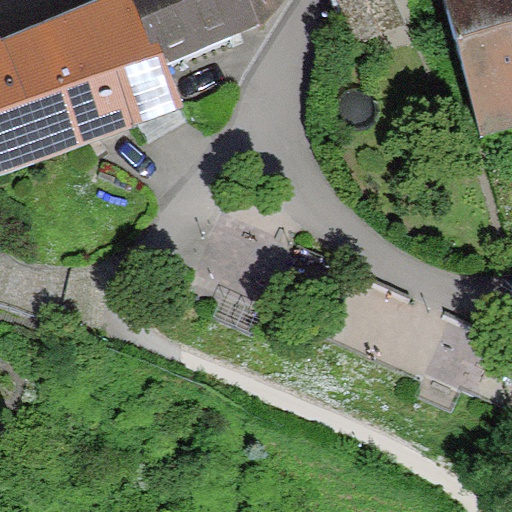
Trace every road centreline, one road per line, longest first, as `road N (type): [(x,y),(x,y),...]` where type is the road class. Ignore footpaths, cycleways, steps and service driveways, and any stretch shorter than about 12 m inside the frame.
road 1 (residential): [(274,132),(307,202),(385,262),(511,304)]
road 2 (residential): [(274,132),(223,168),(128,280),(121,329)]
road 3 (residential): [(307,0),(274,132)]
